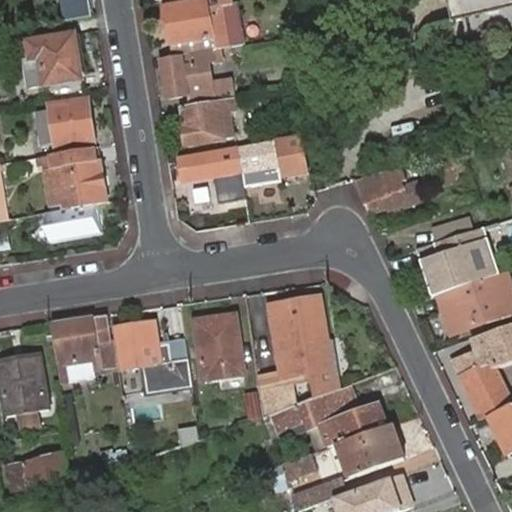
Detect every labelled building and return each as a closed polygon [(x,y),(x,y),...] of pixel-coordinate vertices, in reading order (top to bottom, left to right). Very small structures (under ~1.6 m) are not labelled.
[(90,0),(57,0),(62,25),(94,20),(90,0)] [(231,0),(220,0),(165,10),(174,60),(194,56),(209,54),(214,53),(245,47),(241,25),(236,26),(231,0)] [(511,0),(449,0),(454,19),(511,5),(511,0)] [(21,45),(29,90),(82,81),(75,36),(21,45)] [(209,54),(194,56),(195,60),(165,66),(172,101),(190,98),(192,108),(239,99),(236,84),(214,88),(210,66),(217,65),(215,56),(214,53),(209,54)] [(215,56),(217,65),(229,62),(227,53),(215,56)] [(303,69),(307,87),(333,82),(330,64),(303,69)] [(310,103),(316,133),(339,128),(333,98),(310,103)] [(44,114),(50,148),(57,146),(58,150),(96,144),(89,101),(52,107),(53,113),(44,114)] [(185,113),(188,130),(184,130),(187,148),(236,139),(232,115),(240,113),(238,103),(185,113)] [(281,177),(311,172),(306,140),(183,163),(187,184),(206,180),(208,194),(225,191),(222,178),(280,167),(281,177)] [(109,204),(100,149),(44,158),(52,206),(64,204),(65,212),(102,205),(109,204)] [(420,182),(405,187),(400,170),(387,173),(354,183),(369,215),(392,208),(394,214),(427,204),(420,182)] [(0,223),(9,222),(4,192),(0,192),(0,223)] [(65,212),(48,215),(53,244),(107,234),(102,205),(65,212)] [(470,218),(431,230),(436,246),(458,239),(475,234),(470,218)] [(511,222),(494,228),(501,248),(511,244),(511,222)] [(421,265),(433,300),(438,298),(479,284),(469,252),(487,246),(482,232),(475,234),(458,239),(462,252),(421,265)] [(511,318),(511,291),(507,275),(479,284),(438,298),(451,338),(511,318)] [(297,310),(310,383),(312,383),(309,368),(330,365),(319,301),(296,304),(297,310)] [(297,310),(296,304),(271,308),(272,313),(297,310)] [(284,387),(310,383),(297,310),(272,313),(284,387)] [(108,317),(52,326),(60,376),(67,374),(66,366),(93,362),(95,373),(120,369),(115,341),(112,342),(108,317)] [(237,317),(194,323),(202,384),(245,378),(237,317)] [(114,331),(115,341),(120,369),(120,373),(134,371),(137,386),(164,381),(159,348),(167,346),(165,335),(157,336),(156,325),(114,331)] [(454,363),(481,422),(488,419),(511,408),(511,403),(494,365),(511,356),(511,328),(468,343),(473,354),(454,363)] [(0,360),(0,361),(11,417),(58,408),(49,352),(0,360)] [(348,389),(297,410),(286,414),(291,423),(302,418),(304,424),(354,406),(348,389)] [(261,400),(264,423),(275,419),(286,414),(297,410),(289,390),(261,400)] [(261,420),(257,394),(245,397),(248,422),(261,420)] [(199,442),(191,395),(174,398),(181,449),(199,442)] [(511,457),(511,408),(488,419),(506,460),(511,457)] [(337,447),(386,429),(378,409),(337,423),(336,420),(321,426),(329,450),(337,447)] [(286,414),(275,419),(279,429),(291,423),(286,414)] [(407,461),(394,426),(386,429),(337,447),(349,482),(407,461)] [(130,464),(126,451),(101,458),(106,471),(130,464)] [(6,469),(13,498),(35,493),(34,489),(68,480),(64,456),(6,469)] [(270,471),(274,482),(285,477),(288,483),(317,472),(311,456),(270,471)] [(400,511),(417,506),(406,476),(334,501),(338,511),(400,511)] [(296,501),(299,511),(301,511),(319,506),(334,501),(347,496),(349,495),(345,483),(324,491),(323,487),(302,495),(304,499),(296,501)]
